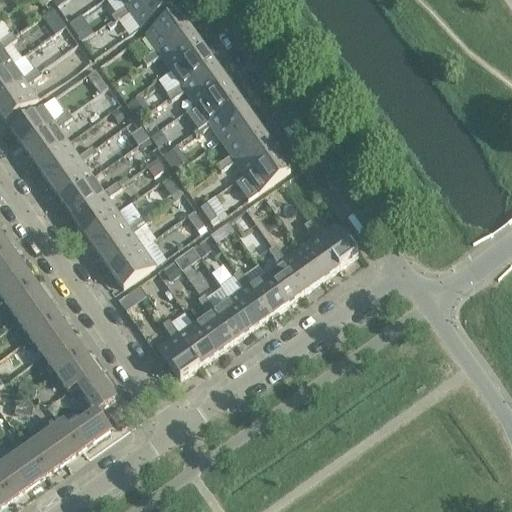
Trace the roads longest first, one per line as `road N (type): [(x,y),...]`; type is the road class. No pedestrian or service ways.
road 1 (residential): [(395,276),(212,0)]
road 2 (residential): [(177,432),(0,182)]
road 3 (residential): [(177,432),(395,276)]
road 4 (residential): [(511,421),(430,301)]
road 5 (residential): [(64,511),(177,432)]
